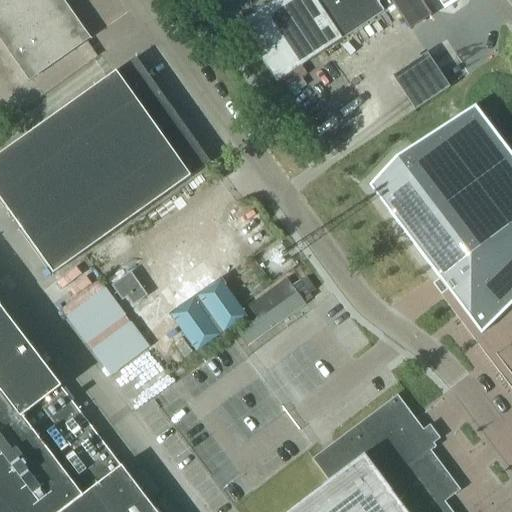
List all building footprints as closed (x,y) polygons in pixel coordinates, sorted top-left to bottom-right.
[(0,0),(0,40),(29,81),(87,40),(90,38),(62,0),(0,0)] [(419,0),(380,0),(377,3),(375,0),(275,0),(245,21),(238,25),(278,83),(341,40),(394,5),(410,29),(430,15),(421,1),(419,0)] [(427,52),(392,76),(410,103),(415,110),(450,87),(445,79),(427,52)] [(208,164),(210,163),(167,103),(135,58),(111,75),(0,154),(0,199),(53,274),(87,250),(208,164)] [(396,157),(369,185),(439,278),(481,334),(501,295),(511,286),(511,154),(475,106),(396,157)] [(130,273),(113,285),(122,299),(127,296),(133,304),(146,295),(130,273)] [(221,277),(171,314),(199,352),(226,330),(248,314),(241,305),(221,277)] [(291,313),(305,303),(287,278),(249,304),(258,317),(237,331),(247,344),(291,313)] [(100,281),(63,307),(111,374),(151,347),(100,281)] [(0,511),(155,511),(121,467),(0,307),(0,306),(0,305),(0,511)] [(445,502),(460,490),(460,489),(459,490),(430,451),(436,447),(425,432),(431,427),(424,431),(397,395),(319,453),(312,459),(328,481),(286,511),(446,511),(441,504),(444,501),(445,502)]
